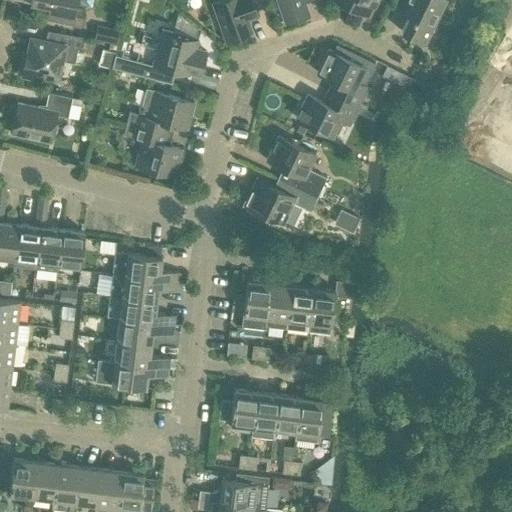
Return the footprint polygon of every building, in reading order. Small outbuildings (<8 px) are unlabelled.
[(30,0),(30,3),(54,8),(52,19),(80,25),(83,12),(74,11),(75,7),(84,9),(91,7),(92,0),(30,0)] [(248,20),(257,16),(251,0),(218,0),(211,2),(225,41),(252,31),(248,20)] [(303,0),(277,0),(284,20),(308,12),(303,0)] [(365,0),(374,4),(375,0),(338,0),(360,10),(364,0),(365,0)] [(402,0),(401,4),(411,9),(401,31),(424,42),(444,0),(402,0)] [(117,43),(119,30),(96,25),(93,39),(117,43)] [(162,29),(152,64),(115,54),(111,67),(171,83),(174,71),(188,75),(188,72),(200,75),(207,51),(195,48),(198,39),(162,29)] [(82,49),(84,38),(56,32),(54,43),(31,38),(28,54),(24,53),(19,74),(40,78),(41,74),(57,78),(60,60),(74,63),(77,48),(82,49)] [(357,82),(364,66),(329,49),(317,72),(339,83),(333,94),(358,105),(367,86),(357,82)] [(186,127),(193,101),(145,88),(138,114),(129,112),(126,122),(166,133),(169,123),(186,127)] [(68,117),(72,97),(48,92),(45,108),(18,102),(11,133),(50,141),(56,114),(68,117)] [(349,124),(358,105),(333,94),(328,104),(307,94),(295,117),(331,135),(332,134),(337,136),(344,122),(349,124)] [(172,135),(166,133),(126,122),(123,133),(142,138),(135,164),(173,174),(180,148),(169,145),(172,135)] [(308,168),(315,153),(278,135),(266,159),(291,171),(287,181),(287,182),(317,196),(326,177),(308,168)] [(284,180),(279,189),(257,179),(244,204),(282,222),(292,201),(310,210),(317,196),(287,182),(287,181),(284,180)] [(46,212),(48,198),(43,197),(38,197),(37,211),(46,212)] [(44,226),(46,212),(37,211),(35,225),(40,226),(44,226)] [(13,266),(18,223),(1,221),(0,221),(0,256),(10,257),(9,268),(13,268),(14,266),(13,266)] [(35,260),(40,226),(35,225),(18,223),(13,266),(14,266),(35,268),(36,260),(35,260)] [(61,228),(44,226),(40,226),(35,260),(36,260),(35,268),(56,271),(57,263),(61,228)] [(61,228),(57,263),(79,266),(83,231),(61,228)] [(124,275),(178,281),(179,272),(159,269),(161,256),(126,252),(124,275)] [(177,291),(178,281),(124,275),(121,296),(156,300),(157,288),(177,291)] [(264,325),(269,282),(247,279),(241,326),(264,328),(265,325),(264,325)] [(10,282),(0,280),(0,291),(9,293),(10,282)] [(285,328),(291,284),(269,282),(264,325),(265,325),(285,328)] [(308,321),(312,287),(291,284),(285,328),(306,330),(308,321)] [(329,333),(335,289),(312,287),(308,321),(306,330),(329,333)] [(60,290),(59,300),(75,302),(76,291),(60,290)] [(121,296),(109,295),(107,315),(119,317),(118,317),(173,324),(174,315),(154,312),(156,300),(121,296)] [(0,320),(17,322),(19,301),(0,298),(0,320)] [(172,334),(173,324),(118,317),(116,339),(151,343),(152,331),(172,334)] [(0,342),(14,344),(17,322),(0,320),(0,342)] [(72,330),(73,321),(60,320),(59,328),(72,330)] [(71,338),(72,330),(59,328),(58,337),(71,338)] [(149,355),(151,343),(116,339),(113,360),(168,367),(169,358),(149,355)] [(0,364),(11,366),(14,344),(0,342),(0,364)] [(260,359),(262,346),(252,345),(251,358),(260,359)] [(268,360),(269,347),(262,346),(260,359),(268,360)] [(303,364),(304,351),(296,351),(295,363),(303,364)] [(312,365),(313,353),(304,351),(303,364),(312,365)] [(167,377),(168,367),(113,360),(110,383),(145,387),(147,374),(167,377)] [(67,372),(68,364),(55,362),(54,371),(67,372)] [(0,386),(9,387),(11,366),(0,364),(0,386)] [(66,381),(67,372),(54,371),(53,380),(66,381)] [(0,408),(6,409),(9,387),(0,386),(0,408)] [(252,425),(256,391),(234,388),(232,400),(220,398),(218,418),(230,420),(229,423),(252,425)] [(272,438),(273,428),(278,393),(256,391),(252,425),(251,435),(272,438)] [(295,431),(299,396),(278,393),(273,428),(295,431)] [(331,404),(321,403),(322,399),(299,396),(295,431),(294,435),(317,437),(318,429),(328,431),(331,404)] [(61,416),(64,399),(53,398),(51,415),(61,416)] [(247,468),(248,456),(239,454),(238,467),(247,468)] [(255,469),(256,456),(248,456),(247,468),(255,469)] [(31,496),(35,460),(12,457),(8,493),(31,496)] [(52,498),(56,463),(35,460),(31,496),(52,498)] [(290,473),(291,461),(283,460),(282,472),(290,473)] [(299,474),(300,462),(291,461),(290,473),(299,474)] [(73,501),(78,465),(56,463),(52,498),(51,509),(72,511),(73,501)] [(95,503),(99,468),(78,465),(73,501),(95,503)] [(117,506),(121,470),(99,468),(95,503),(117,506)] [(150,511),(154,478),(142,477),(143,473),(121,470),(117,506),(116,511),(150,511)] [(218,502),(265,507),(268,477),(236,473),(235,481),(221,479),(218,502)] [(210,509),(211,501),(198,499),(197,508),(210,509)] [(264,511),(265,507),(218,502),(216,511),(264,511)]
